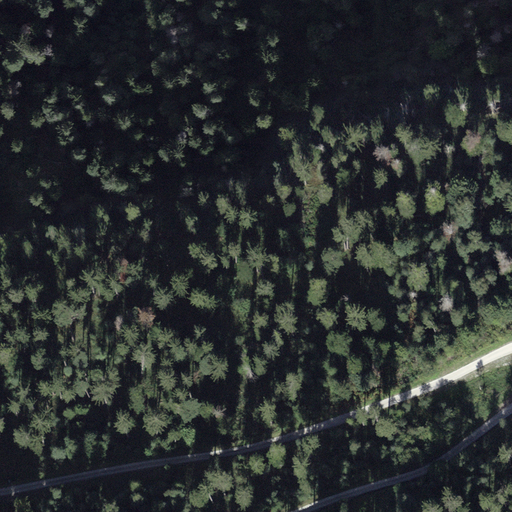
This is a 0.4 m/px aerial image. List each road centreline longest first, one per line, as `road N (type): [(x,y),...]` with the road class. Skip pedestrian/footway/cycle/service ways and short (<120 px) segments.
road 1 (track): [(0,492),(325,426),(511,350)]
road 2 (track): [(511,408),(430,466),(296,511)]
